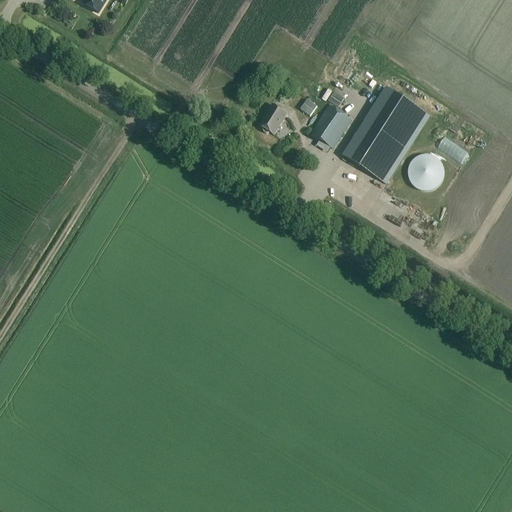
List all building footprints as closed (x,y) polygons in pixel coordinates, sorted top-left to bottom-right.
[(99,15),(107,0),(87,0),(84,6),(99,15)] [(387,186),(430,118),(386,90),(343,158),(387,186)] [(338,110),(344,101),(334,94),(328,103),(338,110)] [(317,108),(307,101),(300,111),(310,118),(317,108)] [(274,136),(287,115),(272,106),(259,127),(263,130),(263,133),(267,135),(269,134),(269,133),(274,136)] [(332,150),(352,123),(330,107),(310,135),(332,150)] [(410,167),(408,173),(408,179),(411,185),(415,190),(421,193),(427,194),(433,192),(438,190),(442,185),(445,180),(445,174),(444,168),(441,163),(436,159),(431,157),(425,157),(419,158),(414,162),(410,167)] [(361,197),(365,191),(350,183),(347,189),(361,197)]
